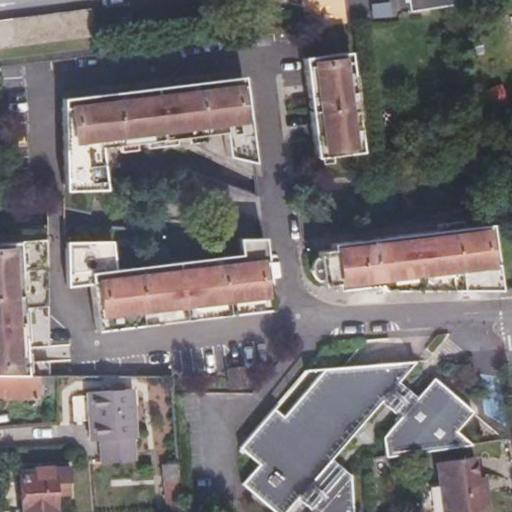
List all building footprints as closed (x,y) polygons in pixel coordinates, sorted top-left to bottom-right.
[(91,11),(0,21),(0,48),(95,38),(91,11)] [(363,158),(351,74),(348,49),(302,54),(306,84),(317,163),(363,158)] [(105,189),(102,162),(101,146),(129,143),(166,138),(225,130),(228,154),(254,160),(242,74),(61,99),(64,188),(92,189),(105,189)] [(498,290),(493,252),(490,226),(465,229),(334,248),(335,254),(319,256),(324,287),(339,287),(339,289),(383,284),(388,290),(498,290)] [(241,234),(241,236),(243,252),(118,268),(113,241),(66,241),(68,287),(93,285),(99,330),(210,315),(239,311),(274,306),(272,290),(269,266),(267,252),(265,239),(264,235),(241,234)] [(47,238),(0,240),(0,375),(44,375),(52,375),(47,238)] [(384,437),(387,455),(471,446),(455,432),(474,411),(437,379),(419,397),(401,382),(417,362),(308,371),(241,448),(259,464),(244,482),(278,511),(287,511),(300,497),(316,511),(356,511),(354,474),(336,458),(383,403),(402,419),(384,437)] [(245,369),(227,370),(229,388),(247,385),(245,369)] [(44,375),(0,375),(0,394),(39,395),(38,381),(45,382),(44,375)] [(173,389),(172,376),(161,375),(162,389),(173,389)] [(125,387),(124,382),(109,382),(109,388),(88,390),(92,440),(101,439),(102,460),(137,459),(133,388),(125,387)] [(472,511),(487,510),(485,488),(477,489),(476,473),(473,453),(437,458),(443,511),(472,511)] [(20,477),(21,511),(55,511),(55,489),(64,488),(63,465),(52,466),(53,474),(34,476),(20,477)] [(34,466),(34,476),(53,474),(52,466),(34,466)] [(477,489),(485,488),(484,474),(476,473),(477,489)]
